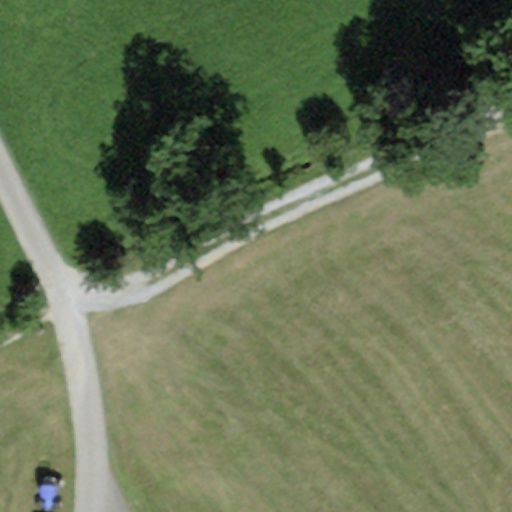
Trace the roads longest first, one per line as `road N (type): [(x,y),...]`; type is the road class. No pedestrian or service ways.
road 1 (track): [(459,126),(144,289),(69,317)]
road 2 (unclassified): [(0,177),(69,317),(99,511)]
